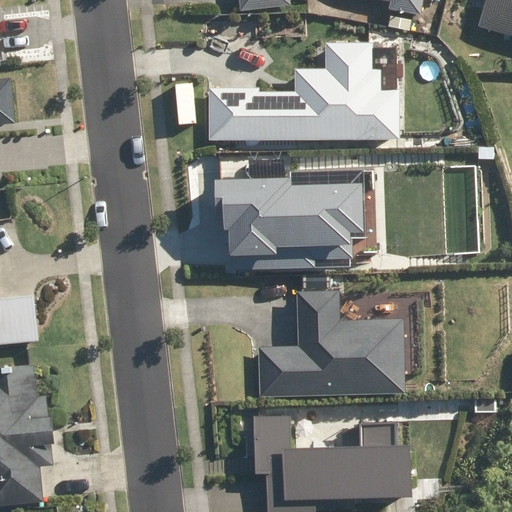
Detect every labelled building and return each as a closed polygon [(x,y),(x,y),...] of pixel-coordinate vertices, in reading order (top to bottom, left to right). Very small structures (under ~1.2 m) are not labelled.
[(241,0),(243,11),(294,5),(293,0),(241,0)] [(383,0),(392,2),(391,9),(423,15),(426,0),(383,0)] [(511,0),(487,0),(480,26),(511,35),(511,0)] [(211,87),(211,140),(402,139),(402,89),(385,89),(385,68),(376,68),(376,42),(329,42),(329,68),(297,68),(297,91),(262,92),(262,87),(211,87)] [(14,78),(0,79),(0,124),(18,122),(14,78)] [(230,269),(314,266),(313,259),(352,258),(351,233),(365,233),(363,183),(292,185),(292,178),(215,180),(216,212),(224,212),(224,231),(229,231),(230,269)] [(261,346),(262,397),(409,393),(407,318),(343,320),(342,290),(299,291),(301,345),(261,346)] [(0,344),(42,341),(37,295),(0,298),(0,344)] [(0,505),(46,501),(42,467),(56,465),(54,444),(59,443),(56,416),(51,416),(49,395),(40,396),(37,364),(0,367),(0,505)] [(273,473),(273,478),(270,478),(270,511),(319,511),(319,499),(418,496),(417,444),(400,444),(399,421),(365,422),(366,445),(296,447),(295,415),(257,416),(259,474),(273,473)]
